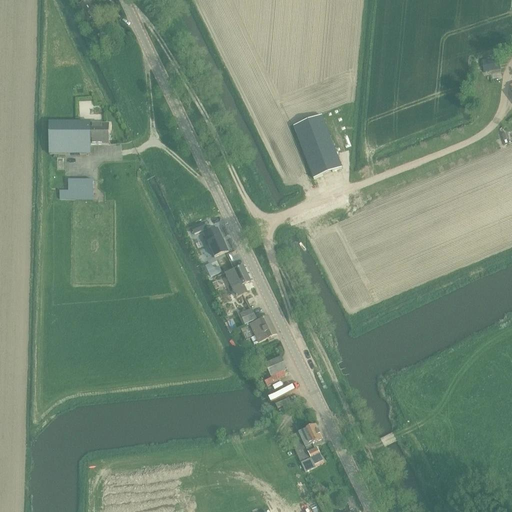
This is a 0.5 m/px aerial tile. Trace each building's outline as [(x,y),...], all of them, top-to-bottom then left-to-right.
[(103,46),(109,43),(103,32),(98,35),(99,37),(103,46)] [(489,72),(501,70),(499,59),(482,62),(483,68),(488,67),(489,72)] [(314,180),(342,170),(322,117),(294,127),(314,180)] [(90,146),(109,146),(109,126),(90,126),(90,123),(50,123),(50,156),(91,156),(90,146)] [(60,192),(60,199),(93,200),(94,182),(69,182),(69,192),(60,192)] [(194,235),(202,232),(207,230),(204,223),(191,229),(194,235)] [(215,259),(220,257),(229,253),(219,229),(204,236),(215,259)] [(226,275),(237,299),(248,294),(244,285),(251,281),(244,267),(226,275)] [(245,326),(250,324),(257,320),(252,310),(240,316),(245,326)] [(251,326),(256,337),(259,336),(262,342),(276,335),(268,318),(251,326)] [(271,378),(288,370),(282,358),(265,365),(271,378)] [(306,473),(315,469),(325,465),(318,449),(315,450),(313,444),(323,440),(316,426),(290,437),(306,473)]
